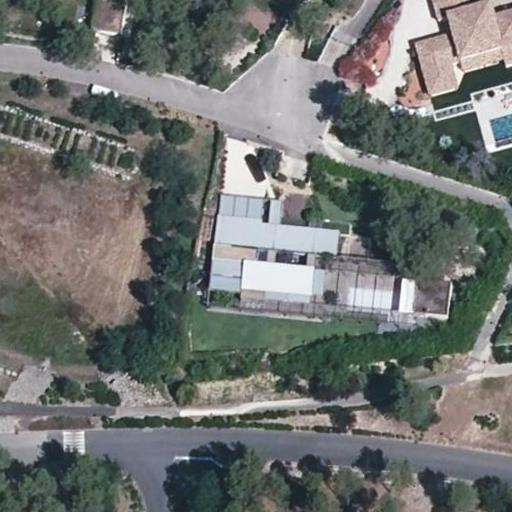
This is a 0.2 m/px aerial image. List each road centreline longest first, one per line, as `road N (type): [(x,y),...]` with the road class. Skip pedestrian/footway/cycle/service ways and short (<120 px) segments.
road 1 (residential): [(175,440),(299,444),(511,469)]
road 2 (residential): [(0,61),(62,65),(207,106),(278,111)]
road 3 (residential): [(0,448),(175,440)]
